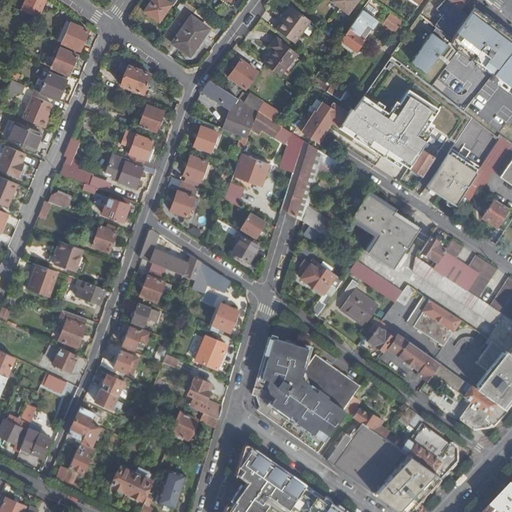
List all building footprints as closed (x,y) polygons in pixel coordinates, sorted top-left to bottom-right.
[(40,16),(46,0),(24,0),(20,8),(34,15),(40,16)] [(159,22),(171,4),(166,0),(151,0),(144,11),(159,22)] [(348,15),(358,0),(331,0),(330,2),(348,15)] [(369,0),(348,28),(365,39),(370,33),(363,27),(373,18),(375,19),(377,17),(378,18),(385,8),(374,0),(369,0)] [(466,0),(443,0),(436,9),(443,14),(435,25),(450,37),(467,15),(459,8),(466,0)] [(491,68),(511,84),(511,32),(475,4),(467,15),(450,37),(491,68)] [(294,9),(278,30),(296,44),(312,23),(294,9)] [(391,12),(382,23),(394,33),(403,21),(391,12)] [(35,26),(40,16),(34,15),(31,23),(35,26)] [(188,53),(206,27),(191,15),(173,42),(188,53)] [(62,42),(71,22),(67,20),(58,40),(62,42)] [(62,42),(80,49),(88,30),(71,22),(62,42)] [(343,36),(340,40),(354,51),(365,39),(348,28),(343,36)] [(433,34),(412,62),(426,73),(447,45),(433,34)] [(276,51),(265,65),(281,76),(297,55),(276,40),(271,47),(276,51)] [(58,70),(69,75),(78,55),(60,47),(51,67),(58,70)] [(460,54),(456,58),(466,65),(469,60),(460,54)] [(424,176),(435,159),(421,149),(435,129),(456,143),(473,118),(464,111),(446,97),(429,84),(391,55),(350,114),(333,103),(331,106),(323,101),(317,111),(316,110),(302,131),(318,141),(333,120),(341,125),(341,126),(384,155),(390,146),(399,152),(396,157),(424,176)] [(230,76),(222,88),(238,98),(245,88),(246,89),(259,72),(241,59),(228,75),(230,76)] [(125,74),(147,82),(151,73),(129,64),(125,74)] [(62,90),(69,75),(58,70),(56,75),(49,73),(41,91),(63,101),(67,92),(62,90)] [(143,92),(147,82),(125,74),(121,84),(143,92)] [(315,78),(312,83),(340,100),(345,91),(333,82),(331,87),(315,78)] [(11,79),(6,92),(20,98),(25,84),(11,79)] [(209,80),(201,89),(233,109),(224,129),(248,139),(252,129),(258,111),(240,99),(238,98),(222,88),(209,80)] [(240,99),(258,111),(275,122),(281,114),(251,93),(249,96),(243,93),(240,99)] [(22,117),(44,126),(52,110),(49,109),(52,103),(32,94),(22,117)] [(157,131),(164,110),(147,104),(140,124),(157,131)] [(209,111),(196,105),(192,117),(204,122),(206,122),(209,111)] [(258,111),(252,129),(260,133),(263,128),(288,144),(282,168),(293,172),(304,140),(281,125),(275,122),(258,111)] [(34,149),(42,132),(16,121),(8,137),(34,149)] [(221,129),(206,122),(204,122),(195,145),(212,152),(221,129)] [(511,132),(506,128),(501,136),(511,143),(511,132)] [(128,157),(145,164),(154,140),(127,129),(122,144),(132,147),(128,157)] [(478,173),(472,183),(482,190),(493,173),(507,152),(511,143),(501,136),(478,173)] [(304,140),(293,172),(282,210),(292,215),(301,220),(307,206),(322,161),(325,154),(323,152),(304,140)] [(234,176),(262,186),(271,164),(246,154),(250,145),(246,142),(237,168),(234,176)] [(22,162),(26,153),(6,145),(0,158),(0,168),(19,177),(23,167),(20,166),(22,162)] [(511,155),(507,152),(493,173),(501,179),(511,162),(511,155)] [(343,174),(347,168),(325,154),(322,161),(343,174)] [(449,154),(427,187),(457,206),(472,183),(478,173),(449,154)] [(184,174),(184,175),(201,181),(208,162),(191,155),(184,174)] [(136,187),(145,164),(128,157),(123,171),(116,169),(113,178),(136,187)] [(511,186),(511,162),(501,179),(511,186)] [(64,164),(61,173),(75,179),(78,170),(64,164)] [(184,174),(171,170),(169,175),(182,180),(184,175),(184,174)] [(0,202),(8,206),(12,197),(10,196),(15,182),(0,175),(0,202)] [(107,190),(110,181),(102,179),(100,189),(107,190)] [(225,199),(238,206),(245,188),(231,183),(231,184),(227,192),(226,196),(225,199)] [(188,216),(197,190),(183,185),(181,192),(178,191),(170,210),(188,216)] [(51,194),(48,201),(53,203),(68,208),(71,197),(58,192),(51,194)] [(123,220),(131,199),(111,192),(103,213),(123,220)] [(393,214),(395,211),(368,194),(353,217),(379,234),(365,255),(392,273),(419,231),(393,214)] [(484,217),(505,231),(511,220),(511,210),(495,199),(484,217)] [(48,201),(44,200),(39,215),(47,218),(53,203),(48,201)] [(324,234),(331,222),(307,206),(301,220),(305,222),(324,234)] [(257,237),(266,221),(251,213),(242,228),(257,237)] [(218,218),(214,227),(237,241),(241,235),(242,232),(218,218)] [(117,232),(119,226),(108,222),(106,228),(99,226),(98,230),(93,244),(93,245),(110,252),(113,243),(116,244),(120,233),(117,232)] [(344,230),(331,222),(324,234),(335,243),(344,230)] [(86,241),(93,244),(98,230),(91,227),(86,241)] [(150,230),(139,258),(144,260),(156,232),(153,230),(150,230)] [(241,235),(237,241),(240,242),(234,252),(250,262),(259,246),(241,235)] [(438,262),(446,250),(438,244),(440,241),(431,235),(422,251),(438,262)] [(79,260),(83,248),(59,239),(55,252),(57,252),(53,264),(75,271),(75,270),(79,260)] [(464,246),(453,239),(446,250),(438,262),(434,268),(478,297),(498,267),(477,254),(468,267),(455,258),(464,246)] [(195,279),(202,261),(191,255),(189,263),(155,249),(150,262),(182,275),(195,279)] [(57,252),(55,252),(53,255),(49,253),(46,262),(53,264),(57,252)] [(511,319),(491,305),(478,297),(434,268),(418,257),(415,272),(498,327),(489,340),(511,355),(511,319)] [(85,263),(79,260),(75,270),(82,272),(85,263)] [(396,302),(404,292),(358,260),(351,270),(396,302)] [(228,289),(231,281),(202,261),(195,279),(192,287),(191,289),(204,293),(208,285),(224,291),(228,289)] [(49,295),(58,271),(37,264),(28,288),(49,295)] [(337,290),(302,266),(300,272),(304,275),(302,278),(319,290),(317,293),(323,297),(325,294),(328,296),(323,303),(320,301),(312,312),(318,316),(337,290)] [(157,302),(164,282),(147,275),(140,295),(157,302)] [(179,283),(192,287),(195,279),(182,275),(179,283)] [(511,319),(511,318),(511,276),(491,305),(511,319)] [(74,281),(86,285),(87,281),(76,277),(74,281)] [(106,294),(108,288),(87,281),(86,285),(81,296),(99,303),(103,294),(106,294)] [(356,290),(359,285),(353,281),(346,292),(351,296),(342,310),(365,327),(379,306),(356,290)] [(214,305),(217,294),(206,291),(203,303),(214,305)] [(407,320),(413,324),(444,345),(461,320),(425,294),(407,320)] [(135,307),(137,299),(126,295),(123,303),(135,307)] [(143,325),(149,308),(138,303),(131,320),(143,325)] [(230,331),(238,310),(222,303),(213,324),(230,331)] [(4,307),(0,315),(0,319),(8,323),(13,311),(4,307)] [(82,326),(85,318),(63,310),(61,316),(67,319),(59,340),(77,347),(86,327),(82,326)] [(378,318),(368,331),(376,337),(382,329),(393,337),(397,332),(378,318)] [(145,345),(151,332),(142,329),(140,331),(128,327),(122,344),(134,349),(137,342),(145,345)] [(382,329),(376,337),(373,343),(383,351),(393,337),(382,329)] [(427,381),(430,377),(439,362),(434,358),(399,333),(387,348),(418,371),(416,373),(427,381)] [(218,368),(228,346),(206,335),(196,359),(218,368)] [(258,409),(319,452),(348,412),(344,409),(354,396),(361,386),(317,354),(310,363),(305,362),(309,349),(270,336),(260,369),(263,371),(258,388),(255,387),(252,394),(258,409)] [(511,401),(511,355),(489,340),(474,361),(488,371),(476,388),(504,409),(507,406),(511,401)] [(72,371),(79,355),(51,343),(48,349),(53,351),(50,357),(56,359),(54,364),(72,371)] [(0,389),(14,356),(0,349),(0,389)] [(100,366),(117,374),(119,370),(125,372),(131,355),(119,350),(114,363),(103,358),(100,366)] [(158,360),(163,363),(166,355),(161,353),(158,360)] [(498,421),(508,411),(504,409),(476,388),(439,362),(430,377),(439,383),(442,380),(472,401),(460,418),(474,429),(488,428),(492,424),(494,426),(498,421)] [(260,369),(255,387),(258,388),(263,371),(260,369)] [(46,372),(40,385),(61,394),(66,382),(46,372)] [(101,387),(117,394),(123,381),(107,373),(104,379),(102,378),(98,386),(101,387)] [(205,411),(219,418),(223,406),(207,398),(210,391),(207,389),(209,383),(196,377),(188,393),(194,396),(190,405),(205,411)] [(111,408),(117,394),(101,387),(95,400),(111,408)] [(348,412),(365,424),(385,438),(388,434),(389,432),(380,426),(383,421),(369,410),(366,413),(361,408),(359,410),(355,408),(360,402),(354,396),(344,409),(348,412)] [(31,423),(37,409),(27,405),(21,421),(9,417),(7,420),(6,420),(0,432),(0,436),(17,444),(24,428),(28,430),(31,423)] [(80,407),(74,420),(88,427),(91,422),(94,414),(80,407)] [(413,433),(424,419),(409,407),(399,420),(407,427),(405,428),(413,433)] [(188,438),(196,418),(180,410),(171,430),(188,438)] [(201,420),(216,426),(219,418),(205,411),(201,420)] [(74,420),(67,434),(81,441),(88,427),(74,420)] [(88,427),(81,441),(81,442),(92,447),(101,427),(91,422),(88,427)] [(28,430),(19,452),(26,455),(29,451),(40,456),(48,437),(40,433),(41,428),(31,423),(28,430)] [(411,508),(441,478),(385,438),(365,424),(353,439),(345,433),(326,460),(395,509),(411,508)] [(385,438),(441,478),(456,461),(455,448),(425,425),(411,442),(408,440),(404,445),(388,434),(385,438)] [(92,447),(81,442),(70,467),(84,473),(95,449),(92,447)] [(280,503),(297,478),(247,444),(245,446),(236,472),(248,481),(245,485),(264,500),(268,494),(280,503)] [(61,467),(56,479),(62,483),(69,470),(61,467)] [(112,486),(126,493),(135,474),(121,468),(112,486)] [(153,475),(138,468),(135,474),(126,493),(141,501),(153,475)] [(69,470),(62,483),(72,487),(77,473),(69,469),(69,470)] [(306,487),(307,485),(297,478),(280,503),(289,509),(306,487)] [(177,507),(183,488),(165,482),(159,500),(177,507)] [(511,511),(511,482),(502,492),(490,505),(502,511),(511,511)] [(236,497),(245,485),(242,484),(233,496),(236,497)] [(264,500),(245,485),(236,497),(255,511),(264,500)] [(345,511),(325,497),(323,500),(306,487),(289,509),(289,511),(290,511),(345,511)] [(140,511),(151,511),(153,508),(150,507),(151,506),(148,505),(153,493),(149,492),(140,511)] [(0,511),(23,511),(26,507),(6,497),(0,509),(0,511)] [(255,511),(236,497),(233,501),(230,506),(227,506),(225,511),(255,511)] [(256,511),(263,511),(269,504),(264,500),(255,511),(256,511)]
